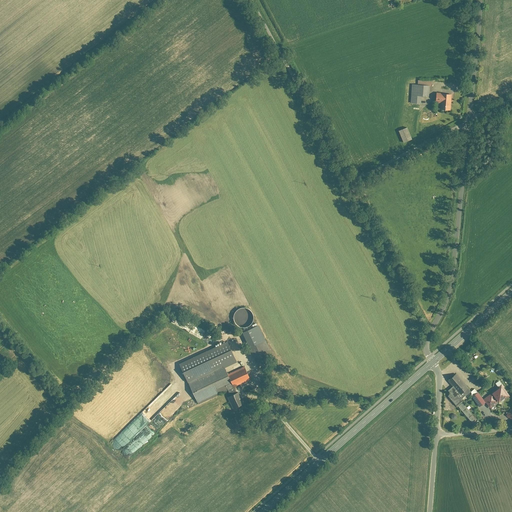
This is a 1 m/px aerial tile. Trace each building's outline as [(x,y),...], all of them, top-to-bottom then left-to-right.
[(421,106),(422,97),(428,97),(429,87),(426,87),(412,86),(411,105),(421,106)] [(441,104),(441,111),(451,112),(452,96),(442,95),(436,95),(436,103),(441,104)] [(408,129),(399,132),(404,144),(412,140),(408,129)] [(266,341),(250,349),(260,368),(275,361),(266,341)] [(228,392),(231,397),(228,398),(234,410),(245,405),(240,394),(238,395),(235,389),(251,382),(245,368),(229,375),(226,369),(237,364),(229,344),(180,365),(198,405),(228,392)] [(449,382),(454,388),(446,394),(457,407),(458,407),(474,425),(481,420),(464,400),(471,394),(468,390),(470,388),(459,374),(449,382)] [(502,387),(485,400),(493,409),(509,396),(502,387)] [(473,399),(480,408),(485,403),(475,390),(472,393),(473,399)]
